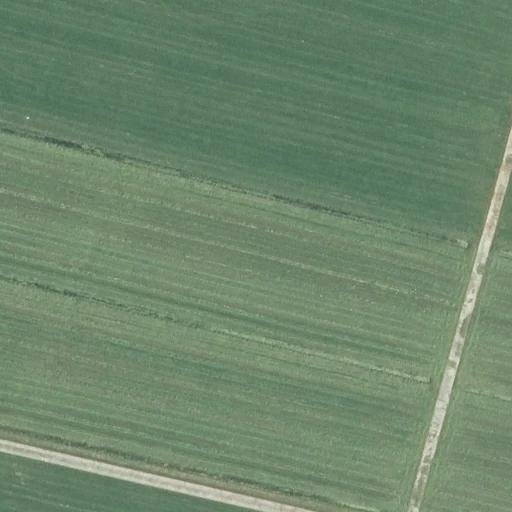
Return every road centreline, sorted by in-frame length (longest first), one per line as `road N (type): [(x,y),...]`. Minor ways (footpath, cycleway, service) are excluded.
road 1 (track): [(511,149),(411,511)]
road 2 (track): [(310,511),(0,439)]
